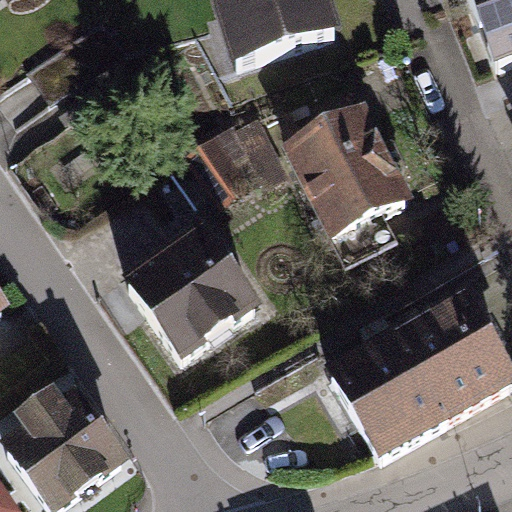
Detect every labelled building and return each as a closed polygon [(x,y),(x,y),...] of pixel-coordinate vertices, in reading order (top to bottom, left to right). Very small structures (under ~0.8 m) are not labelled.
[(218,0),(241,74),(335,45),(321,0),(218,0)] [(511,0),(468,0),(497,75),(511,69),(511,0)] [(58,104),(126,58),(103,25),(35,71),(58,104)] [(259,124),(235,134),(258,176),(267,193),(289,183),(259,124)] [(361,127),(287,166),(334,254),(408,215),(361,127)] [(235,134),(217,145),(242,183),(258,176),(235,134)] [(217,145),(188,164),(219,213),(249,194),(242,183),(217,145)] [(205,233),(129,285),(185,367),(261,315),(205,233)] [(404,346),(453,430),(511,395),(511,378),(471,308),(404,346)] [(337,385),(386,469),(453,430),(404,346),(337,385)] [(77,399),(0,452),(0,454),(40,511),(84,511),(132,479),(77,399)] [(19,511),(2,487),(0,488),(0,511),(19,511)]
